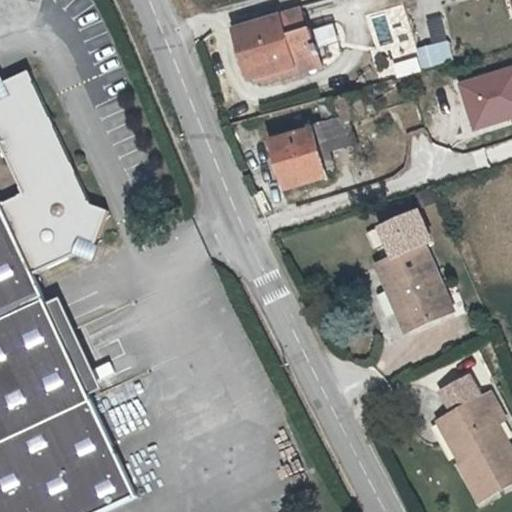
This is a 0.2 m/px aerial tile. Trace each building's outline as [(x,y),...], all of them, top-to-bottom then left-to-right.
[(321,63),(304,7),(232,28),(249,84),(321,63)] [(435,42),(450,39),(444,17),(429,21),(435,42)] [(442,43),(446,61),(458,58),(454,39),(442,43)] [(446,61),(441,41),(425,45),(430,65),(446,61)] [(3,205),(35,275),(75,257),(92,264),(114,214),(99,208),(37,73),(0,89),(0,137),(25,195),(3,205)] [(390,78),(364,85),(372,113),(384,110),(380,97),(400,91),(395,77),(390,78)] [(372,113),(364,85),(324,96),(328,113),(348,107),(351,118),(372,113)] [(325,125),(336,153),(355,146),(344,118),(325,125)] [(335,172),(323,125),(281,137),(293,183),(335,172)] [(35,275),(3,205),(0,206),(0,444),(93,399),(44,294),(35,275)] [(412,308),(402,312),(410,332),(456,312),(428,247),(382,266),(393,291),(403,287),(412,308)] [(393,291),(402,312),(412,308),(403,287),(393,291)] [(470,456),(462,460),(460,461),(481,505),(511,490),(511,444),(497,416),(505,412),(493,388),(451,411),(471,449),(470,456)] [(0,511),(104,511),(139,496),(93,399),(0,444),(0,511)] [(439,417),(462,460),(470,456),(471,449),(451,411),(439,417)]
